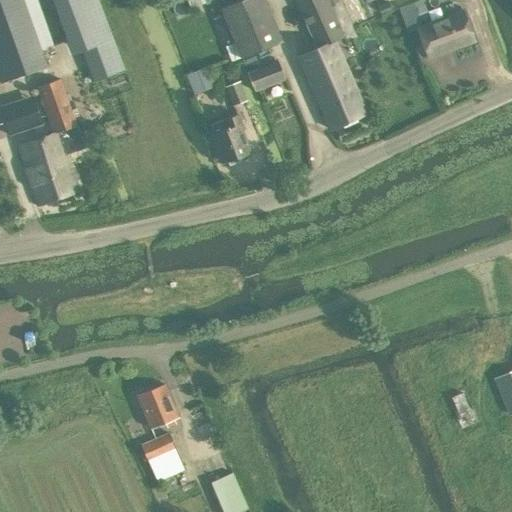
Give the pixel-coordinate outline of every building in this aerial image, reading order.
[(46,68),(21,0),(0,0),(0,83),(0,84),(46,68)] [(97,0),(53,0),(74,55),(83,51),(94,81),(124,70),(97,0)] [(239,0),(220,7),(240,58),(281,42),(264,0),(239,0)] [(322,110),(357,94),(333,41),(343,36),(326,0),(294,0),(316,47),(297,55),(322,110)] [(427,57),(472,41),(462,13),(421,27),(419,22),(414,8),(412,3),(399,8),(408,32),(417,29),(427,57)] [(414,8),(419,22),(427,19),(422,5),(414,8)] [(277,61),(247,73),(254,92),(284,80),(277,61)] [(207,68),(187,75),(195,95),(215,87),(207,68)] [(65,155),(83,149),(60,79),(37,87),(53,133),(18,145),(26,168),(25,168),(30,184),(31,184),(38,205),(77,192),(65,155)] [(247,100),(239,81),(225,86),(233,106),(247,100)] [(357,94),(322,110),(330,129),(366,113),(357,94)] [(32,96),(0,106),(9,135),(41,124),(32,96)] [(223,163),(249,154),(240,129),(242,128),(238,115),(209,125),(223,163)] [(510,414),(511,413),(511,370),(495,377),(510,414)] [(137,395),(146,417),(151,429),(177,417),(163,384),(137,395)] [(452,394),(463,419),(474,415),(463,389),(452,394)] [(169,433),(143,444),(158,479),(184,468),(169,433)] [(240,511),(246,509),(231,476),(208,487),(219,511),(240,511)]
